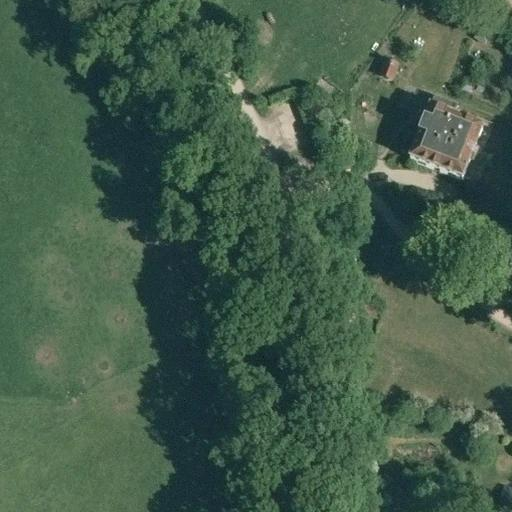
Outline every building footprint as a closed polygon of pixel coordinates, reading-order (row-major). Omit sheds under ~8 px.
[(393,83),(400,66),(384,61),(379,79),(393,83)] [(328,99),(314,90),(309,98),(324,107),(328,99)] [(400,155),(411,159),(410,161),(463,181),(482,130),(453,119),(457,108),(433,100),(430,110),(418,142),(406,137),(400,155)] [(450,232),(441,246),(485,280),(494,269),(468,246),(469,245),(450,232)] [(511,237),(493,259),(497,262),(505,269),(511,263),(511,237)] [(332,339),(331,345),(345,347),(346,342),(349,342),(352,300),(336,298),(332,339)] [(500,505),(511,509),(511,494),(505,492),(500,505)]
